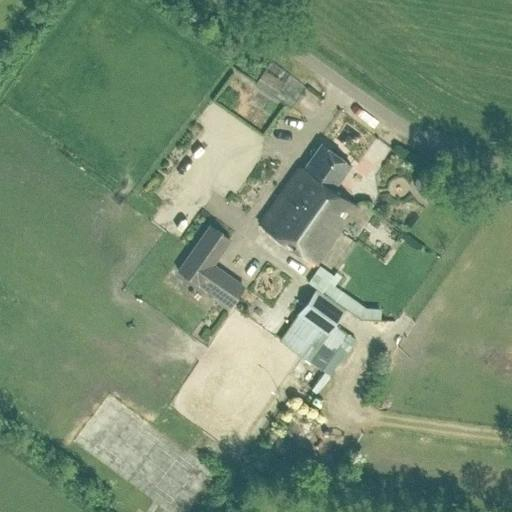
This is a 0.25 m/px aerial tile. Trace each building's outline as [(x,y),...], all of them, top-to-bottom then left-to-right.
[(300,165),(259,223),(316,263),(357,205),(333,188),(350,163),(321,143),(304,167),(300,165)] [(210,224),(177,271),(230,307),(244,287),(211,264),(229,237),(210,224)] [(335,323),(336,321),(345,307),(361,318),(380,318),(380,307),(366,307),(334,284),(341,275),(335,271),(337,269),(322,258),(318,264),(320,265),(307,282),(316,288),(306,300),(279,339),(326,373),(353,336),(335,323)] [(176,273),(167,288),(199,307),(208,293),(176,273)] [(314,452),(318,439),(303,434),(299,447),(314,452)]
